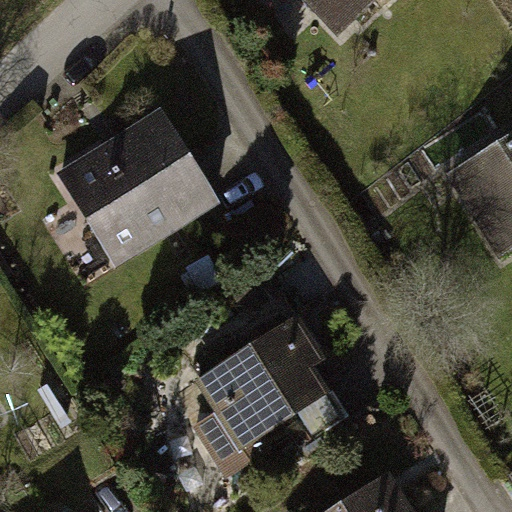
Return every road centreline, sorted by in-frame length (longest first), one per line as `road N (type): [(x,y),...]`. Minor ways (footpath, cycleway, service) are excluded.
road 1 (residential): [(175,0),(505,511)]
road 2 (residential): [(99,0),(0,94)]
